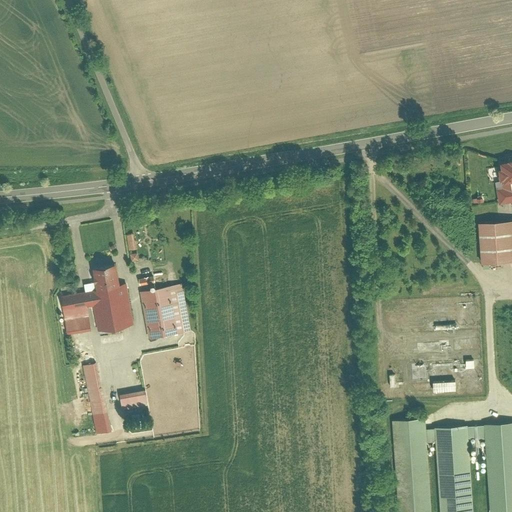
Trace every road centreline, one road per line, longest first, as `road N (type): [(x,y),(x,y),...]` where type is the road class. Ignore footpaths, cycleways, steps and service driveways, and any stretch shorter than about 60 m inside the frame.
road 1 (tertiary): [(511,117),(139,180)]
road 2 (residential): [(65,0),(139,180)]
road 3 (unknown): [(368,153),(383,306)]
road 4 (unknown): [(103,196),(122,346)]
road 5 (tertiary): [(139,180),(0,196)]
